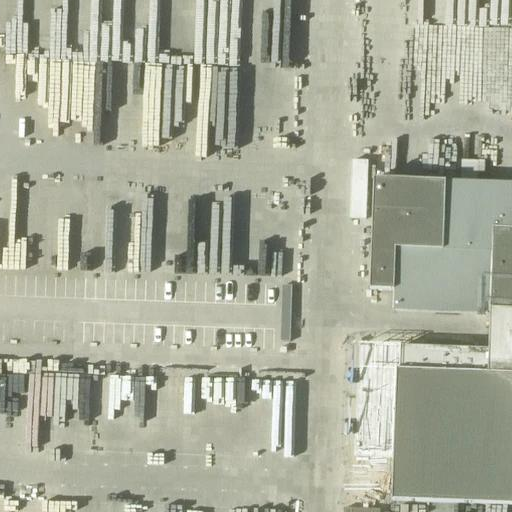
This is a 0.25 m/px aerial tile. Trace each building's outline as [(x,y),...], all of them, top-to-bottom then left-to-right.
[(277,146),(281,70),(170,65),(166,148),(185,149),(186,132),(196,132),(196,146),(249,148),(249,144),(277,146)] [(115,140),(116,100),(127,101),(128,67),(94,66),(92,139),(115,140)] [(511,186),(374,181),(369,291),(394,292),(393,313),(488,316),(487,352),(399,348),(398,372),(395,372),(390,503),(511,507),(511,186)] [(162,274),(167,195),(117,192),(113,259),(128,260),(127,273),(132,274),(131,293),(148,294),(147,300),(165,301),(165,296),(158,295),(160,274),(162,274)] [(260,232),(258,275),(274,275),(275,264),(284,264),(285,218),(268,217),(267,232),(260,232)] [(91,417),(113,417),(114,380),(92,379),(91,417)]
